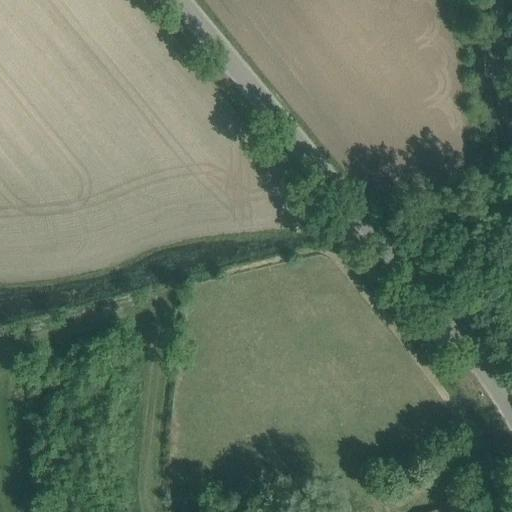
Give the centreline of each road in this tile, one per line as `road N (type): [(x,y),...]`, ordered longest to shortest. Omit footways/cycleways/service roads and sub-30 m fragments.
road 1 (unclassified): [(511,414),(179,0)]
road 2 (unclassified): [(511,142),(495,0)]
